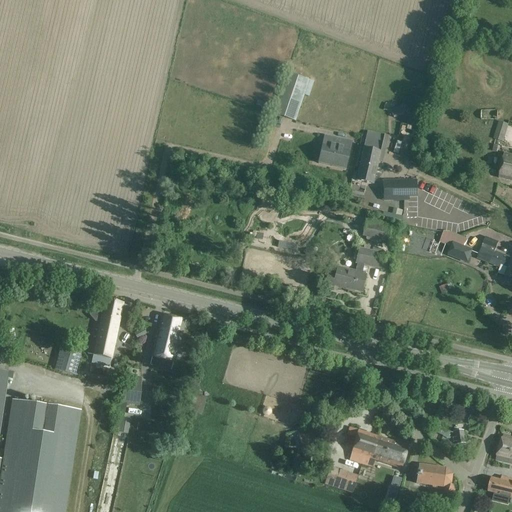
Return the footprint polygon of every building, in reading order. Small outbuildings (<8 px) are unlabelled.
[(310,81),(287,73),(273,114),(296,121),(304,96),(309,97),(314,82),(310,81)] [(406,112),(403,104),(389,111),(393,119),(406,112)] [(509,125),(499,121),(493,139),(503,142),(509,125)] [(396,140),(394,152),(399,154),(397,162),(408,165),(416,129),(404,127),(401,141),(396,140)] [(384,136),(368,132),(360,166),(357,181),(373,185),(383,141),(384,136)] [(352,143),(325,136),(318,164),(346,171),(348,163),(352,143)] [(511,155),(504,154),(499,178),(511,181),(511,155)] [(416,181),(384,181),(384,197),(416,197),(416,181)] [(367,220),(363,236),(388,242),(390,231),(392,225),(367,220)] [(264,242),(266,230),(260,229),(257,241),(264,242)] [(444,231),(439,243),(450,248),(447,256),(468,264),(473,250),(464,246),(467,238),(454,233),(444,231)] [(499,242),(486,237),(477,259),(485,262),(500,268),(501,265),(508,268),(505,276),(506,277),(504,281),(510,283),(511,279),(511,260),(511,259),(495,252),(499,242)] [(385,255),(360,249),(356,263),(358,264),(356,273),(337,269),(336,275),(327,273),(324,286),(334,288),(334,286),(346,289),(362,293),(366,275),(362,275),(364,265),(381,269),(385,255)] [(450,291),(447,284),(439,287),(441,294),(450,291)] [(93,331),(88,354),(93,355),(92,363),(110,367),(111,359),(121,314),(123,304),(105,300),(101,322),(95,321),(93,331)] [(152,356),(175,362),(186,321),(162,315),(152,356)] [(147,334),(143,328),(134,334),(137,340),(147,334)] [(82,351),(61,345),(54,370),(76,375),(82,351)] [(0,511),(65,511),(81,411),(36,404),(20,402),(12,400),(3,460),(0,459),(0,427),(8,378),(12,379),(13,373),(0,370),(0,511)] [(123,403),(139,404),(141,378),(125,376),(123,403)] [(191,411),(203,414),(207,398),(195,395),(191,411)] [(117,432),(128,434),(131,419),(119,417),(117,432)] [(324,449),(319,428),(298,434),(303,455),(324,449)] [(349,428),(347,435),(356,438),(354,446),(350,460),(362,464),(367,466),(377,437),(349,428)] [(465,443),(464,433),(454,434),(455,445),(465,443)] [(496,460),(508,464),(511,451),(511,437),(503,435),(496,460)] [(377,437),(367,466),(372,468),(374,460),(402,469),(409,447),(377,437)] [(445,469),(418,465),(418,472),(416,472),(415,477),(417,477),(416,483),(432,485),(431,488),(437,489),(437,486),(442,486),(447,495),(454,491),(450,484),(451,484),(452,475),(445,469)] [(326,479),(325,483),(334,487),(352,493),(354,487),(356,480),(358,476),(330,467),(326,479)] [(393,477),(391,486),(399,489),(402,479),(393,477)] [(492,478),(488,492),(496,494),(495,498),(495,499),(508,503),(510,498),(511,498),(511,480),(502,477),(501,481),(492,478)] [(354,487),(366,492),(370,482),(358,478),(354,487)]
